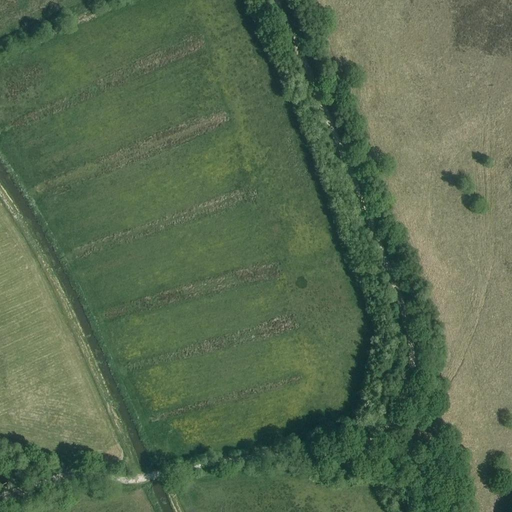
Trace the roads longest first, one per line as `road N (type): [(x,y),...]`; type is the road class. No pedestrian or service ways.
road 1 (track): [(274,0),(406,321),(410,381),(388,424),(358,449)]
road 2 (track): [(141,478),(0,193)]
road 3 (track): [(290,455),(128,480)]
road 4 (track): [(0,499),(82,476),(128,480)]
